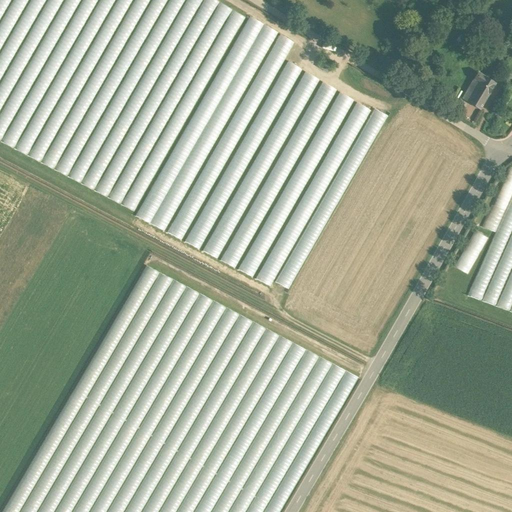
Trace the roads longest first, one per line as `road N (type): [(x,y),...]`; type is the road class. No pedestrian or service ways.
road 1 (residential): [(291,511),(489,168),(511,143)]
road 2 (track): [(376,365),(0,169)]
road 3 (track): [(253,0),(511,153)]
